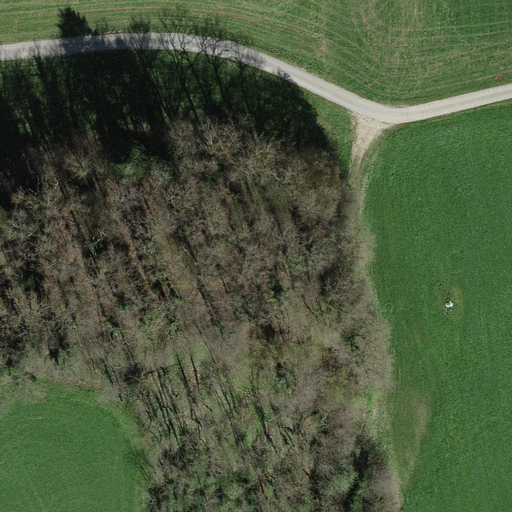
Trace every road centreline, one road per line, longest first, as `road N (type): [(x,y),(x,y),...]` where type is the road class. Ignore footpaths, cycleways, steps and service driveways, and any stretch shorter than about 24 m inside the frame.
road 1 (residential): [(511,90),(376,119),(273,67),(184,44),(0,55)]
road 2 (track): [(376,119),(355,179),(349,275),(358,381),(351,434),(321,511)]
